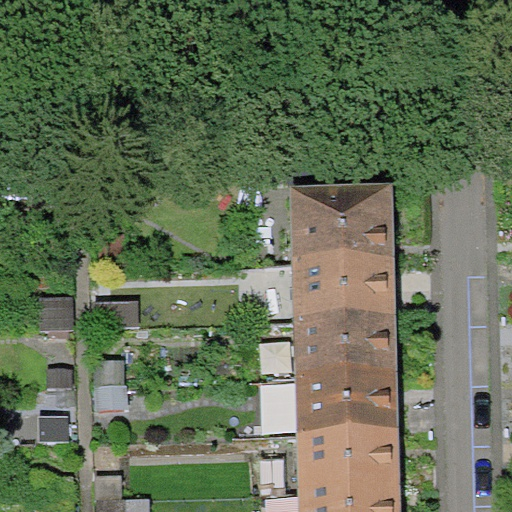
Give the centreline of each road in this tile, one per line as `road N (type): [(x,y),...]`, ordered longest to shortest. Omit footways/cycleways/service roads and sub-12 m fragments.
road 1 (residential): [(0,106),(451,93)]
road 2 (residential): [(455,511),(451,93)]
